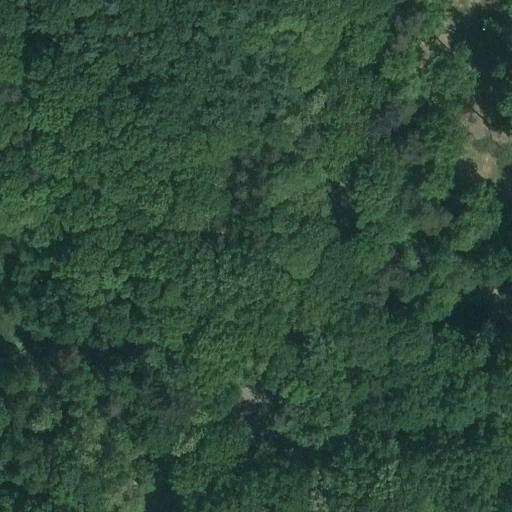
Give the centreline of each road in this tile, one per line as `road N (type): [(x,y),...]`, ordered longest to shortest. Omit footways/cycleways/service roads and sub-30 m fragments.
road 1 (tertiary): [(236,410),(331,250),(368,0)]
road 2 (tertiary): [(236,410),(274,436),(306,441),(511,409)]
road 3 (tertiary): [(163,511),(236,410)]
